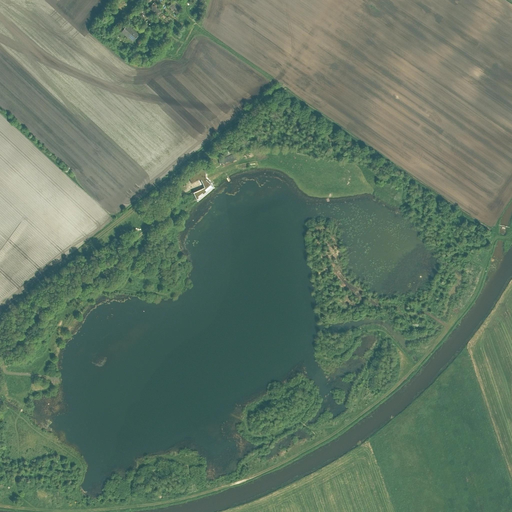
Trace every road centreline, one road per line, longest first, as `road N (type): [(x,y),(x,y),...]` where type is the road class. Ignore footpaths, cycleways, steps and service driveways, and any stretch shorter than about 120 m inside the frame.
road 1 (track): [(0,316),(247,115)]
road 2 (unknown): [(0,354),(40,311),(110,270),(187,190)]
road 3 (track): [(413,369),(474,296),(492,244)]
road 4 (track): [(0,507),(131,506)]
road 5 (track): [(229,484),(342,427)]
